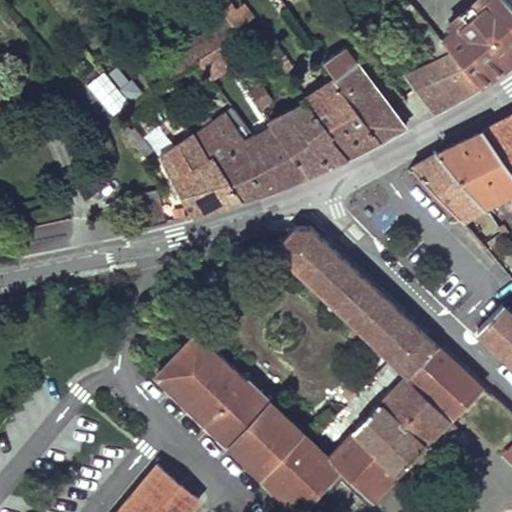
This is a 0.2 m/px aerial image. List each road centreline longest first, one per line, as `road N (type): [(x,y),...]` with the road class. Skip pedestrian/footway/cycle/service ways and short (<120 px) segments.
road 1 (tertiary): [(314,194),(145,245),(0,274)]
road 2 (tertiary): [(511,391),(314,194)]
road 3 (tertiary): [(511,88),(314,194)]
